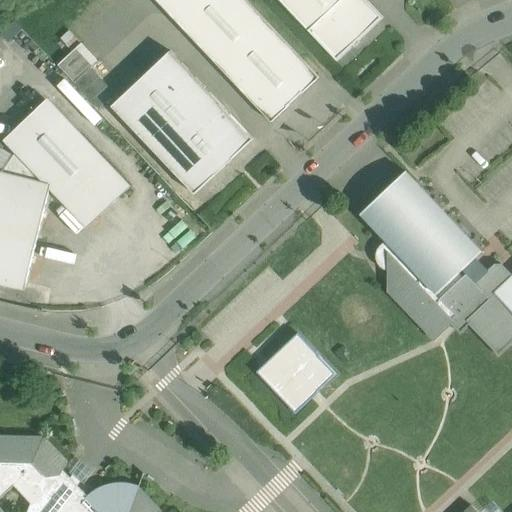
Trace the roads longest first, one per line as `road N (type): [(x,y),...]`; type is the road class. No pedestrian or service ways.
road 1 (unclassified): [(0,328),(113,349),(153,337),(470,31),(511,12)]
road 2 (unknown): [(0,26),(176,209)]
